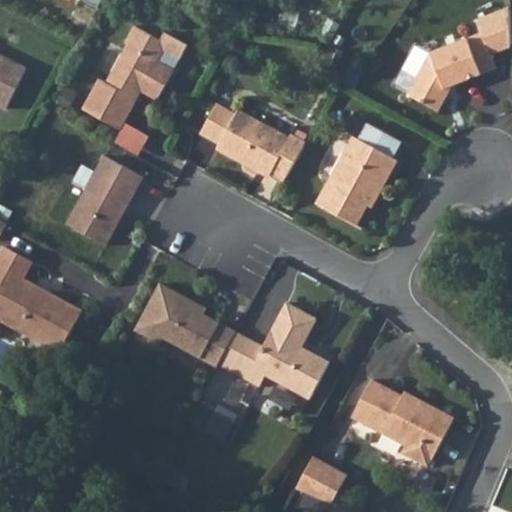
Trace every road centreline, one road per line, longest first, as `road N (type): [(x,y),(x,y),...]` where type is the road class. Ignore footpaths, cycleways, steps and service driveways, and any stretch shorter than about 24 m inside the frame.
road 1 (residential): [(386,288),(500,400),(505,431),(470,511)]
road 2 (residential): [(211,229),(232,207),(386,288)]
road 3 (residential): [(386,288),(446,185),(492,162)]
